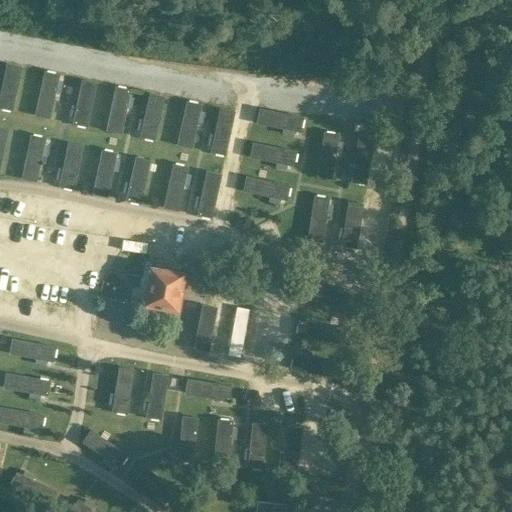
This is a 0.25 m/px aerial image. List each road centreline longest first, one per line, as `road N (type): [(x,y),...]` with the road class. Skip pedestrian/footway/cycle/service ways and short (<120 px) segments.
road 1 (track): [(368,394),(433,0)]
road 2 (track): [(387,305),(511,310)]
